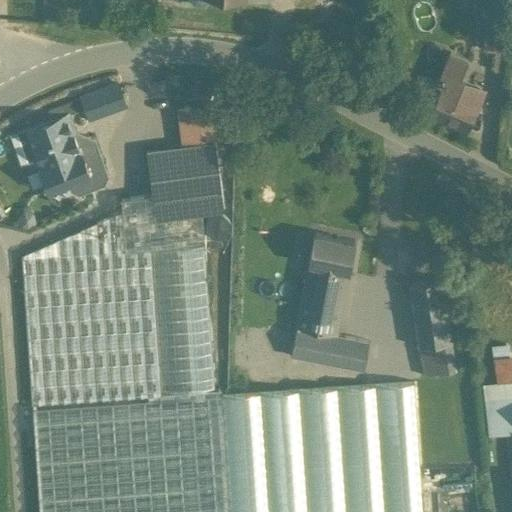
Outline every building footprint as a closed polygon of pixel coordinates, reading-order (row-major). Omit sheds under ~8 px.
[(508,23),(492,22),(492,21),(486,21),(484,45),(505,47),(508,23)] [(467,55),(450,48),(438,79),(429,75),(418,106),(432,111),(431,113),(466,127),(480,93),(478,92),(482,83),(460,74),(467,55)] [(118,79),(82,92),(82,94),(86,105),(90,115),(126,102),(118,79)] [(51,106),(50,118),(68,111),(86,105),(82,94),(51,106)] [(217,100),(177,105),(182,142),(222,137),(217,100)] [(50,118),(11,132),(21,161),(36,155),(48,188),(90,171),(90,170),(95,169),(97,162),(88,138),(79,141),(68,111),(50,118)] [(215,139),(146,148),(152,191),(153,191),(156,215),(202,209),(223,206),(218,170),(219,170),(215,139)] [(148,396),(32,404),(39,511),(229,511),(228,493),(221,385),(215,386),(215,387),(161,390),(151,246),(205,242),(202,209),(156,215),(153,191),(152,191),(121,195),(122,207),(22,250),(32,399),(147,391),(148,396)] [(352,240),(316,232),(310,259),(346,267),(352,240)] [(205,242),(151,246),(161,390),(215,387),(215,386),(205,242)] [(346,267),(310,259),(297,322),(332,329),(346,267)] [(438,276),(409,281),(419,342),(448,338),(438,276)] [(332,329),(297,322),(291,349),(329,358),(362,365),(368,337),(332,329)] [(448,338),(419,342),(423,371),(452,367),(448,338)] [(508,340),(495,342),(499,378),(511,376),(511,354),(511,352),(509,352),(508,340)] [(329,358),(291,349),(288,361),(326,369),(329,358)] [(511,376),(499,378),(483,380),(488,431),(507,429),(511,429),(511,376)] [(419,511),(405,384),(352,390),(365,511),(419,511)] [(359,511),(346,391),(292,397),(304,511),(359,511)] [(298,511),(286,397),(240,402),(250,492),(252,511),(298,511)] [(252,511),(250,492),(228,493),(229,511),(252,511)]
